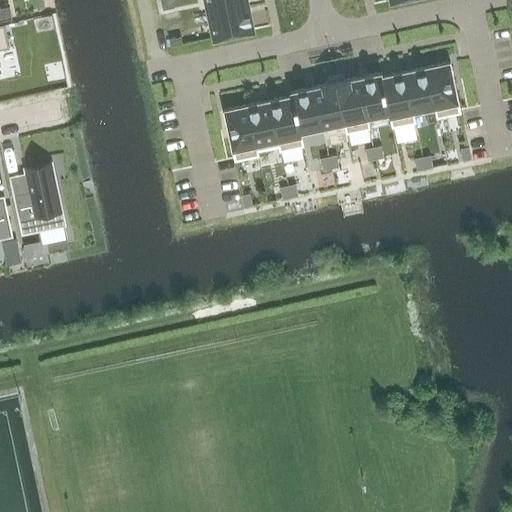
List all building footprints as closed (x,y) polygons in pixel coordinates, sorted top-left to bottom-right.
[(161,3),(162,10),(174,8),(172,0),(161,3)] [(247,8),(245,0),(205,0),(208,16),(247,8)] [(0,21),(11,19),(9,7),(0,8),(0,21)] [(247,8),(208,16),(213,38),(252,30),(247,8)] [(0,50),(9,49),(4,25),(0,25),(0,50)] [(182,45),(180,37),(168,39),(170,47),(182,45)] [(31,58),(36,80),(59,75),(54,53),(31,58)] [(450,62),(426,67),(435,109),(434,109),(436,118),(460,113),(450,62)] [(426,67),(404,72),(412,114),(413,113),(434,109),(435,109),(426,67)] [(382,76),(381,76),(389,115),(391,128),(415,123),(413,113),(412,114),(404,72),(382,76)] [(381,73),(358,77),(367,120),(368,119),(389,115),(381,76),(382,76),(381,73)] [(0,90),(23,85),(20,74),(0,79),(0,90)] [(358,77),(336,82),(344,124),(346,134),(370,129),(368,119),(367,120),(358,77)] [(336,82),(313,87),(322,129),(344,124),(336,82)] [(313,87),(290,92),(291,96),(292,95),(300,134),(300,133),(322,129),(313,87)] [(291,96),(269,100),(279,147),(278,147),(279,152),(303,147),(300,133),(300,134),(292,95),(291,96)] [(269,100),(247,105),(257,152),(258,151),(278,147),(279,147),(269,100)] [(247,105),(223,110),(234,161),(259,156),(258,151),(257,152),(247,105)] [(381,146),(373,147),(375,159),(383,158),(381,146)] [(373,147),(365,149),(367,161),(375,159),(373,147)] [(468,147),(460,149),(462,161),(470,159),(468,147)] [(336,155),(328,157),(331,169),(338,167),(336,155)] [(432,167),(430,156),(422,157),(424,169),(432,167)] [(328,157),(320,158),(323,170),(331,169),(328,157)] [(414,159),(416,171),(424,169),(422,157),(414,159)] [(64,225),(51,163),(24,169),(29,192),(14,195),(23,233),(64,225)] [(295,184),(287,186),(290,198),(298,196),(295,184)] [(287,186),(279,187),(282,199),(290,198),(287,186)] [(252,206),(249,194),(241,195),(243,207),(252,206)] [(0,238),(11,236),(3,198),(0,198),(0,238)]
